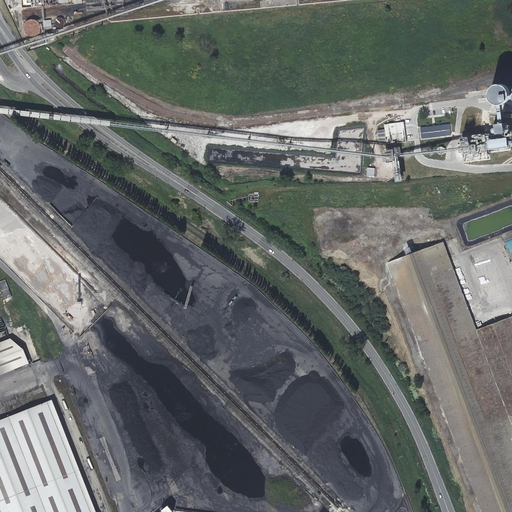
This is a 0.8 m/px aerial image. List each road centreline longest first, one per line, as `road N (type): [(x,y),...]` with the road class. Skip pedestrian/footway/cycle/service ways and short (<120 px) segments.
road 1 (secondary): [(448,511),(407,412),(357,333),(284,259),(191,191)]
road 2 (secondary): [(191,191),(75,105),(0,21)]
road 3 (secondary): [(0,34),(25,73),(79,121),(191,191)]
road 4 (unknown): [(511,169),(424,160),(416,119),(422,110),(449,106),(511,109)]
